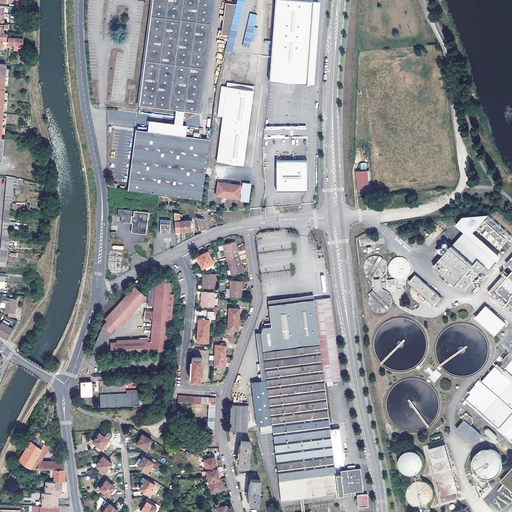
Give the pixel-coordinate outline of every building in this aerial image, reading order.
[(152,0),(140,105),(175,109),(184,111),(200,113),(213,0),(152,0)] [(311,0),(273,0),(268,74),(306,76),(311,0)] [(318,0),(311,0),(306,76),(313,77),(318,0)] [(228,35),(236,4),(225,3),(221,34),(228,35)] [(249,13),(243,46),(250,47),(251,42),(254,42),(257,28),(255,27),(257,15),(249,13)] [(8,28),(9,24),(5,24),(0,23),(0,35),(7,36),(8,33),(4,33),(4,28),(8,28)] [(10,37),(9,44),(24,46),(24,38),(10,37)] [(255,83),(229,80),(228,84),(223,84),(219,114),(224,115),(218,161),(245,164),(255,83)] [(175,109),(174,123),(149,120),(148,131),(186,136),(187,125),(182,124),(184,111),(175,109)] [(183,202),(184,197),(193,198),(192,204),(201,206),(210,139),(186,136),(148,131),(137,130),(128,190),(158,194),(171,196),(170,200),(183,202)] [(308,159),(277,161),(279,192),(310,190),(308,159)] [(360,171),(356,171),(357,181),(358,192),(368,191),(367,180),(366,175),(366,170),(365,170),(360,171)] [(11,176),(6,176),(0,252),(0,266),(7,267),(14,177),(11,176)] [(242,186),(220,184),(218,197),(240,199),(241,195),(243,195),(242,202),(249,203),(251,185),(244,184),(244,191),(241,191),(242,186)] [(133,210),(119,208),(118,215),(122,216),(121,221),(131,222),(130,231),(145,233),(147,212),(134,210),(134,215),(132,215),(133,210)] [(465,232),(453,246),(444,256),(435,267),(457,286),(459,283),(471,293),(501,260),(478,239),(480,237),(475,232),(491,215),(464,217),(458,223),(467,230),(465,232)] [(503,231),(490,217),(487,220),(489,223),(491,221),(494,224),(492,227),(495,230),(497,227),(500,230),(497,232),(500,235),(503,231)] [(204,220),(197,218),(200,229),(206,228),(204,220)] [(160,220),(160,234),(170,234),(170,220),(160,220)] [(180,221),(181,231),(191,230),(190,220),(180,221)] [(467,230),(458,223),(457,225),(465,232),(467,230)] [(437,251),(444,256),(453,246),(446,240),(437,251)] [(236,252),(233,242),(225,244),(229,258),(230,258),(239,255),(238,252),(236,252)] [(208,252),(197,257),(202,268),(213,263),(208,252)] [(235,273),(242,271),(239,260),(241,259),(240,255),(239,255),(230,258),(235,273)] [(395,284),(395,279),(410,277),(407,257),(388,259),(390,279),(387,280),(388,285),(395,284)] [(505,276),(491,292),(511,311),(511,262),(509,266),(511,269),(511,276),(509,280),(505,276)] [(204,273),(204,277),(205,277),(205,288),(215,288),(216,274),(204,273)] [(417,275),(410,282),(416,288),(421,292),(424,295),(422,298),(425,301),(428,298),(436,305),(442,298),(417,275)] [(117,341),(110,342),(110,348),(110,353),(168,351),(170,323),(172,323),(174,293),(169,293),(170,281),(168,281),(168,277),(162,277),(162,280),(152,280),(151,290),(149,289),(148,295),(148,305),(154,305),(151,341),(148,341),(148,338),(117,339),(117,341)] [(383,288),(381,278),(372,279),(372,281),(374,281),(375,287),(373,288),(374,290),(383,288)] [(241,288),(242,280),(233,280),(233,281),(232,295),(240,295),(241,288)] [(146,296),(134,285),(104,318),(106,320),(102,326),(92,350),(95,352),(103,341),(108,336),(109,337),(116,329),(117,330),(148,297),(146,296)] [(203,291),(203,295),(204,295),(204,305),(214,305),(215,291),(203,291)] [(340,379),(330,298),(313,299),(313,294),(303,295),(304,300),(268,304),(270,322),(264,323),(264,326),(262,326),(261,330),(262,335),(256,336),(259,359),(264,358),(267,379),(267,385),(252,387),(257,424),(272,422),(279,481),(281,500),(336,493),(336,494),(337,496),(338,497),(339,497),(340,497),(343,497),(344,496),(345,496),(346,495),(346,492),(348,492),(351,492),(363,490),(361,468),(341,470),(342,473),(335,474),(324,381),(340,379)] [(268,299),(268,304),(304,300),(303,295),(268,299)] [(15,313),(16,307),(14,307),(15,299),(7,298),(2,298),(1,303),(6,304),(5,312),(15,313)] [(240,308),(229,307),(228,318),(239,319),(240,308)] [(487,307),(477,318),(496,336),(507,324),(487,307)] [(239,330),(239,319),(228,318),(228,330),(239,330)] [(199,319),(198,330),(209,331),(210,319),(199,319)] [(427,349),(427,347),(427,345),(426,342),(426,340),(425,337),(424,335),(423,333),(422,331),(420,329),(419,327),(417,326),(415,324),(413,323),(410,322),(408,321),(406,321),(403,320),(401,320),(399,320),(396,320),(394,321),(391,321),(389,322),(387,323),(385,325),(383,326),(381,328),(379,329),(378,331),(377,333),(376,336),(375,338),(374,340),(374,343),(373,345),(373,347),(373,350),(374,352),(374,355),(375,357),(376,359),(378,361),(379,363),(381,365),(382,367),(384,368),(386,370),(388,371),(391,372),(393,372),(395,373),(398,373),(400,373),(403,373),(405,373),(407,372),(410,371),(412,370),(414,369),(416,368),(418,366),(420,365),(421,363),(423,361),(424,359),(425,356),(426,354),(426,352),(427,349)] [(8,338),(13,329),(1,322),(0,324),(0,334),(1,335),(1,334),(8,338)] [(488,353),(488,351),(488,348),(488,346),(488,343),(487,341),(486,339),(485,337),(483,335),(482,333),(480,331),(478,329),(476,328),(474,327),(472,326),(470,325),(467,324),(465,324),(463,324),(460,324),(458,324),(455,324),(453,325),(451,326),(449,327),(446,328),(445,330),(443,331),(441,333),(440,335),(438,337),(437,339),(436,342),(436,344),(435,346),(435,349),(435,351),(435,354),(435,356),(436,358),(437,361),(438,363),(439,365),(441,367),(442,369),(444,370),(446,372),(448,373),(450,374),(452,375),(455,376),(457,377),(459,377),(462,377),(464,377),(467,377),(469,376),(471,375),(474,374),(476,373),(478,372),(480,370),(481,368),(483,367),(484,365),(486,362),(487,360),(487,358),(488,356),(488,353)] [(198,330),(198,341),(209,342),(209,331),(198,330)] [(215,344),(215,355),(226,356),(227,344),(215,344)] [(225,367),(226,356),(215,355),(214,360),(209,360),(209,364),(214,364),(214,366),(225,367)] [(202,357),(192,357),(192,369),(191,381),(201,382),(202,357)] [(511,377),(500,366),(467,403),(511,442),(511,377)] [(442,374),(436,369),(432,372),(432,373),(428,377),(434,383),(442,374)] [(267,385),(267,379),(261,379),(251,381),(252,387),(267,385)] [(438,409),(439,406),(438,404),(438,401),(438,399),(437,397),(436,394),(435,392),(433,390),(432,388),(430,386),(428,385),(426,383),(424,382),(422,381),(420,380),(418,380),(415,379),(413,379),(410,379),(408,379),(405,380),(403,380),(401,381),(399,382),(397,384),(395,385),(393,387),(391,389),(390,391),(388,393),(387,395),(386,397),(386,399),(385,402),(385,404),(385,407),(385,409),(386,411),(386,414),(387,416),(388,418),(389,420),(391,422),(392,424),(394,426),(396,427),(398,429),(400,430),(402,431),(405,432),(407,432),(410,432),(412,432),(414,432),(417,432),(419,431),(422,431),(424,430),(426,428),(428,427),(430,426),(431,424),(433,422),(434,420),(436,418),(437,416),(437,413),(438,411),(438,409)] [(92,395),(91,381),(81,382),(81,383),(82,395),(92,395)] [(101,406),(141,404),(141,400),(139,401),(138,395),(138,390),(126,390),(127,393),(100,395),(101,406)] [(248,405),(231,405),(230,429),(247,430),(248,405)] [(465,421),(458,429),(474,443),(481,435),(471,426),(474,422),(473,417),(470,415),(467,412),(462,418),(465,421)] [(488,428),(484,432),(494,442),(498,438),(488,428)] [(97,445),(104,436),(100,432),(93,441),(97,445)] [(136,443),(141,446),(147,436),(143,433),(136,443)] [(102,448),(109,439),(104,436),(97,445),(102,448)] [(147,436),(141,446),(146,449),(152,439),(147,436)] [(35,468),(40,461),(49,446),(44,442),(41,447),(31,441),(19,459),(33,468),(35,468)] [(239,460),(238,465),(248,467),(251,442),(241,441),(241,445),(239,445),(238,453),(237,460),(239,460)] [(459,491),(446,445),(431,449),(444,495),(459,491)] [(502,466),(502,463),(502,460),(501,458),(500,455),(498,453),(496,451),(494,450),(491,449),(488,448),(485,448),(483,449),(480,450),(478,452),(476,454),(474,456),(473,459),(472,461),(472,464),(473,467),(474,470),(475,472),(477,474),(480,476),(482,477),(485,478),(488,478),(490,477),(493,477),(496,475),(498,473),(500,471),(501,469),(502,466)] [(412,476),(414,482),(413,483),(412,484),(411,484),(411,485),(410,486),(409,487),(409,488),(409,489),(408,490),(408,491),(408,492),(408,494),(408,495),(408,496),(408,497),(408,498),(409,499),(409,500),(410,501),(411,502),(411,503),(412,504),(413,504),(414,505),(415,506),(416,506),(417,506),(418,507),(419,507),(420,507),(421,507),(422,511),(434,511),(433,511),(432,511),(429,504),(430,503),(431,503),(432,502),(432,501),(433,500),(433,499),(434,498),(434,497),(434,496),(435,495),(435,494),(435,493),(435,492),(434,491),(434,490),(434,489),(433,488),(433,487),(432,486),(432,485),(431,485),(430,484),(429,483),(428,482),(427,482),(426,481),(425,481),(424,480),(423,480),(421,473),(422,472),(423,470),(424,469),(425,468),(425,466),(426,464),(426,463),(426,461),(426,460),(425,458),(425,457),(424,455),(423,454),(422,453),(420,452),(419,451),(418,450),(416,449),(415,449),(413,449),(411,449),(410,449),(408,449),(407,450),(405,451),(404,452),(403,453),(402,454),(401,456),(400,457),(399,459),(399,460),(399,462),(399,463),(399,465),(400,467),(400,468),(401,469),(402,471),(403,472),(404,473),(406,474),(407,475),(409,475),(410,475),(412,476)] [(143,468),(150,457),(145,454),(138,465),(143,468)] [(100,468),(107,460),(103,456),(96,465),(100,468)] [(153,459),(150,457),(143,468),(148,471),(153,462),(153,461),(154,459),(153,459)] [(206,467),(206,470),(217,468),(215,457),(204,459),(206,467)] [(105,472),(112,463),(107,460),(100,468),(105,472)] [(65,469),(64,462),(40,461),(35,468),(54,469),(65,470),(65,469)] [(11,479),(17,467),(12,467),(7,479),(11,479)] [(65,470),(54,469),(54,481),(61,481),(62,481),(64,481),(65,470)] [(88,470),(90,479),(97,478),(95,469),(88,470)] [(511,469),(500,482),(511,493),(511,469)] [(209,482),(220,479),(218,473),(208,475),(209,482)] [(144,491),(150,481),(145,478),(139,488),(144,491)] [(151,482),(150,481),(144,491),(149,494),(152,488),(155,484),(154,483),(155,481),(152,479),(151,482)] [(222,489),(220,479),(209,482),(207,482),(207,485),(210,485),(211,492),(216,491),(216,492),(221,491),(220,490),(222,489)] [(249,499),(249,504),(258,505),(260,479),(251,479),(250,484),(248,484),(248,491),(247,499),(249,499)] [(102,494),(110,483),(106,480),(98,490),(102,494)] [(46,492),(59,492),(61,492),(61,487),(61,481),(54,481),(46,481),(46,487),(46,492)] [(114,488),(115,487),(110,483),(102,494),(107,497),(109,495),(114,488)] [(58,498),(59,492),(46,492),(45,492),(43,492),(43,506),(58,506),(58,498)] [(367,493),(357,494),(358,507),(368,506),(367,493)] [(143,511),(146,511),(153,502),(148,499),(141,511),(143,511)] [(153,502),(146,511),(153,511),(157,507),(160,509),(161,506),(153,502)] [(109,511),(114,507),(109,503),(102,511),(109,511)]
